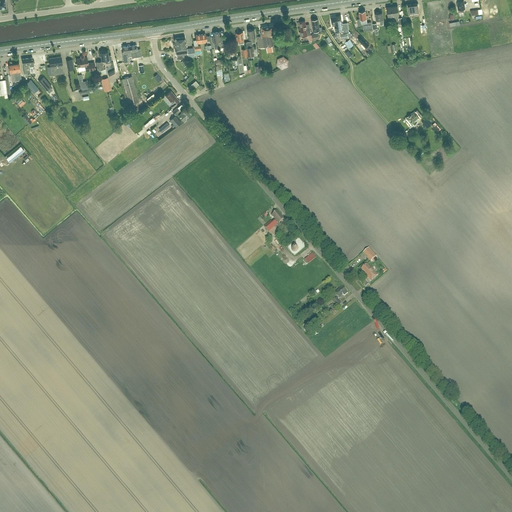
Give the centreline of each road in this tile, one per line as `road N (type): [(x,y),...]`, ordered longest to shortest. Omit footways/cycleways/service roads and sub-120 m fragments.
road 1 (unclassified): [(511,478),(161,66),(154,30)]
road 2 (primary): [(154,30),(358,0)]
road 3 (primary): [(0,50),(154,30)]
road 4 (unclassified): [(0,18),(126,0)]
